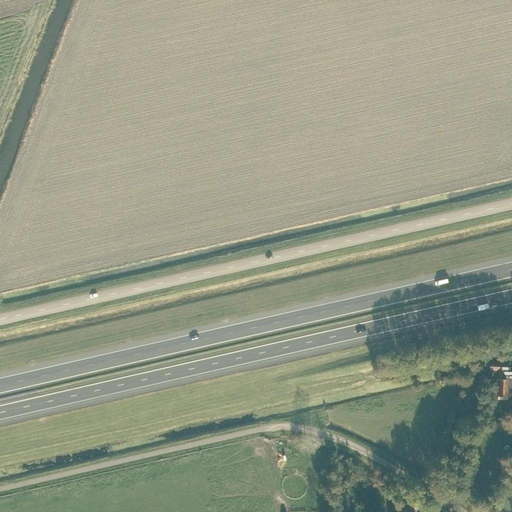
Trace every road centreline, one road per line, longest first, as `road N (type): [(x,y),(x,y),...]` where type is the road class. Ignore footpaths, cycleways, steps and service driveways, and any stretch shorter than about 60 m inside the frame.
road 1 (motorway): [(0,413),(511,296)]
road 2 (motorway): [(511,270),(0,386)]
road 3 (secondary): [(0,319),(511,204)]
road 4 (unclassified): [(462,511),(323,434)]
